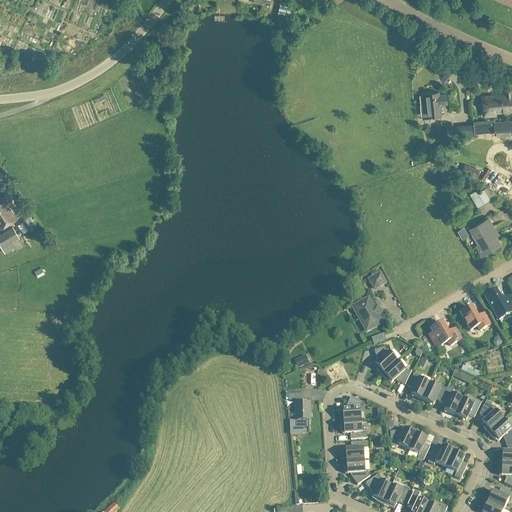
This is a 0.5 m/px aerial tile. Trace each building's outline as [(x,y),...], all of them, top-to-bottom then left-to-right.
[(511,110),(511,89),(511,88),(504,89),(504,95),(484,97),(484,99),(483,101),(483,104),(483,107),(484,109),(485,111),(486,116),(495,115),(495,113),(511,110)] [(439,105),(446,104),(445,94),(438,95),(437,92),(424,94),(426,109),(424,109),(425,117),(440,115),(439,105)] [(163,99),(153,103),(155,109),(166,105),(163,99)] [(511,119),(493,122),(494,134),(511,131),(511,119)] [(491,121),(473,123),(474,135),(492,133),(491,121)] [(474,168),(471,178),(476,180),(479,170),(474,168)] [(483,206),(490,202),(484,191),(476,195),(483,206)] [(19,216),(13,206),(11,208),(3,196),(0,198),(0,209),(8,223),(19,216)] [(0,228),(8,223),(0,209),(0,228)] [(35,226),(28,216),(22,221),(28,231),(35,226)] [(499,245),(493,236),(496,235),(487,220),(470,230),(479,245),(476,247),(481,255),(499,245)] [(11,242),(13,240),(19,237),(12,227),(0,234),(0,245),(1,248),(5,253),(15,247),(11,242)] [(41,268),(34,272),(37,277),(44,273),(41,268)] [(385,283),(379,274),(368,280),(374,290),(385,283)] [(511,309),(511,301),(509,297),(501,301),(495,291),(484,297),(494,314),(497,319),(503,314),(511,309)] [(377,304),(372,307),(367,299),(352,308),(366,332),(381,323),(377,317),(383,314),(377,304)] [(492,324),(486,313),(477,318),(471,307),(460,314),(470,331),(477,327),(479,331),(492,324)] [(461,340),(455,329),(447,334),(441,323),(430,330),(440,347),(447,343),(449,347),(461,340)] [(384,332),(372,337),(373,341),(374,344),(386,338),(384,332)] [(397,362),(389,353),(391,352),(388,346),(374,351),(378,362),(375,364),(375,365),(374,366),(376,369),(377,371),(379,372),(381,376),(397,362)] [(309,364),(305,356),(294,361),(298,369),(309,364)] [(405,385),(411,371),(405,368),(405,370),(397,362),(381,376),(385,379),(386,381),(388,382),(390,384),(392,383),(394,380),(405,385)] [(324,368),(331,385),(345,379),(339,363),(324,368)] [(462,367),(460,370),(473,376),(475,373),(462,367)] [(422,400),(429,384),(419,379),(420,376),(414,373),(408,387),(413,389),(411,395),(422,400)] [(440,402),(447,389),(441,386),(440,389),(429,384),(422,400),(433,405),(435,400),(440,402)] [(499,386),(490,384),(489,392),(497,393),(499,386)] [(455,416),(462,399),(452,394),(454,390),(447,387),(447,389),(440,402),(446,405),(443,410),(455,416)] [(308,428),(308,421),(311,421),(310,403),(299,404),(299,400),(300,400),(300,392),(289,392),(289,400),(294,400),(295,428),(308,428)] [(361,421),(360,409),(363,403),(351,397),(345,409),(342,410),(340,410),(340,414),(340,416),(340,418),(340,420),(340,423),(361,421)] [(474,418),(481,403),(475,400),(473,404),(462,399),(455,416),(466,421),(468,415),(474,418)] [(504,420),(496,411),(497,408),(491,406),(492,404),(486,401),(479,415),(485,418),(486,419),(482,423),(481,424),(483,427),(484,429),(487,432),(488,434),(504,420)] [(511,428),(511,429),(504,420),(488,434),(491,437),(492,438),(494,440),(497,442),(498,441),(502,437),(503,438),(506,444),(511,442),(511,428)] [(362,432),(361,421),(340,423),(341,426),(341,428),(341,430),(342,432),(342,434),(344,434),(350,434),(350,440),(367,439),(367,432),(362,432)] [(408,450),(417,431),(413,430),(411,429),(409,428),(405,427),(405,429),(404,429),(403,431),(390,432),(391,448),(397,447),(397,445),(408,450)] [(426,439),(427,438),(423,434),(421,433),(417,431),(408,450),(418,455),(417,458),(423,460),(430,447),(424,444),(427,439),(426,439)] [(364,461),(363,449),(368,448),(367,442),(350,443),(351,449),(345,449),(345,450),(343,450),(343,454),(343,456),(343,458),(343,460),(343,462),(364,461)] [(511,464),(511,442),(506,444),(508,450),(508,452),(502,451),(502,452),(500,452),(499,456),(499,458),(499,462),(499,464),(511,464)] [(445,468),(454,449),(451,447),(449,447),(447,446),(445,445),(443,445),(442,447),(442,446),(440,452),(434,449),(428,462),(434,465),(435,463),(445,468)] [(467,465),(462,462),(464,457),(465,455),(462,453),(460,452),(458,451),(454,449),(445,468),(456,473),(454,477),(460,480),(467,465)] [(370,476),(366,471),(365,472),(364,461),(343,462),(343,466),(344,468),(344,470),(345,472),(345,474),(347,474),(349,474),(357,485),(370,476)] [(511,464),(499,464),(498,468),(499,470),(499,472),(499,476),(501,476),(505,476),(505,477),(506,478),(504,483),(511,487),(511,464)] [(382,505),(391,486),(380,481),(382,480),(378,475),(365,484),(373,495),(372,497),(371,499),(375,501),(376,502),(380,504),(382,505)] [(402,505),(409,490),(403,487),(401,491),(391,486),(382,505),(386,507),(388,507),(391,509),(393,509),(394,507),(394,508),(397,502),(402,505)] [(504,510),(509,499),(511,500),(511,498),(511,493),(501,488),(498,493),(493,491),(492,491),(491,490),(489,494),(487,496),(486,497),(485,499),(485,501),(504,510)] [(424,511),(428,504),(418,499),(420,495),(414,492),(407,507),(412,510),(410,511),(424,511)] [(502,511),(504,510),(485,501),(483,505),(482,507),(482,509),(481,510),(480,511),(502,511)]
